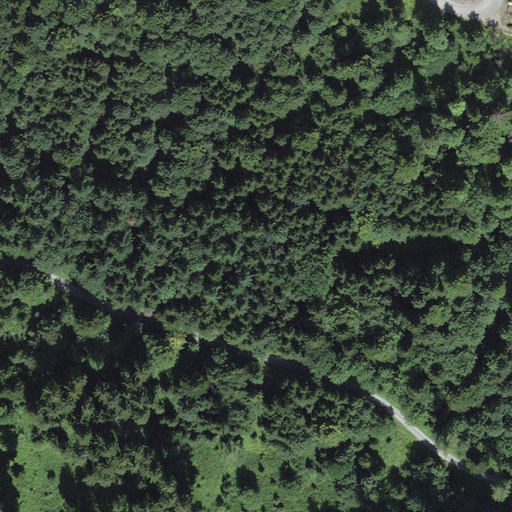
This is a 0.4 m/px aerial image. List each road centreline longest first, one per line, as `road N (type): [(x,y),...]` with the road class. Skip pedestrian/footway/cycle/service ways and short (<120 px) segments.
road 1 (track): [(511,449),(494,426),(426,381),(323,273),(288,166),(110,33),(47,0)]
road 2 (track): [(511,485),(453,466),(380,401),(268,355),(65,293),(0,259)]
